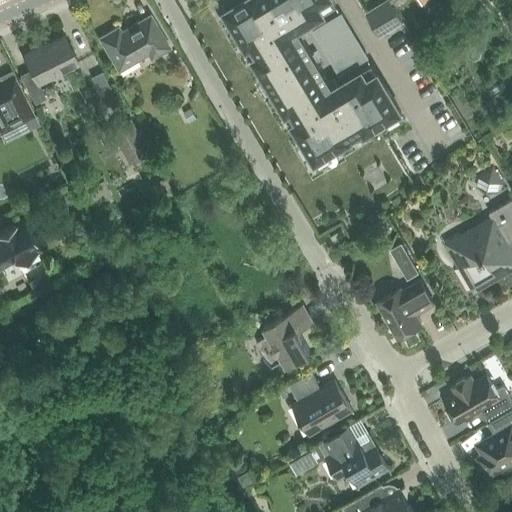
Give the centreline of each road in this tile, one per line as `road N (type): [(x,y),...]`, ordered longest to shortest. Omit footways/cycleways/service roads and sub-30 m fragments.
road 1 (residential): [(475,511),(397,376)]
road 2 (residential): [(397,376),(511,309)]
